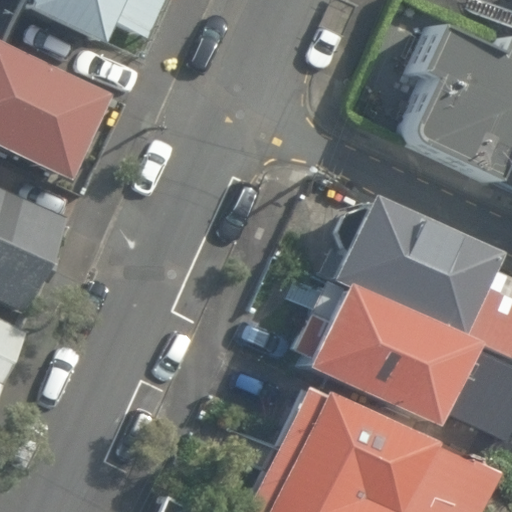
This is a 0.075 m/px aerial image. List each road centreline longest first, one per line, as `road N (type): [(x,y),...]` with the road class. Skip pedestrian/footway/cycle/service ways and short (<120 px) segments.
road 1 (residential): [(50,511),(238,110)]
road 2 (residential): [(238,110),(511,234)]
road 3 (residential): [(238,110),(290,0)]
